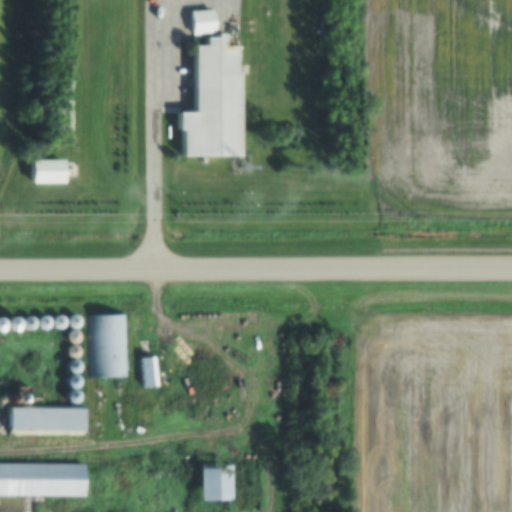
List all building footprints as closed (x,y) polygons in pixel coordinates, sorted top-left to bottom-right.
[(238,156),(236,64),(234,64),(233,44),(221,44),(221,33),(210,33),(209,9),(188,10),(189,34),(201,34),(201,43),(189,44),(191,111),(176,111),(177,157),(238,156)] [(58,162),(28,162),(28,179),(58,179),(58,162)] [(87,378),(124,378),(123,315),(86,315),(87,378)] [(6,435),(81,435),(81,407),(6,407),(6,435)] [(0,496),(80,497),(80,464),(0,463),(0,496)] [(195,501),(226,501),(226,464),(195,464),(195,501)]
